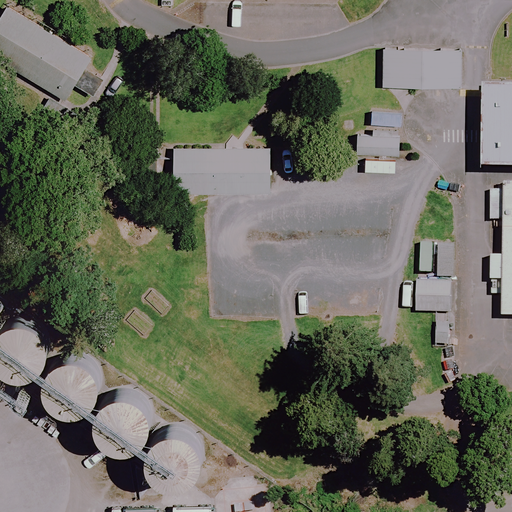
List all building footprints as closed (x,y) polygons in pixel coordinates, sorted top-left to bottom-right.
[(91,58),(8,6),(0,19),(0,59),(65,100),(91,58)] [(461,50),(383,49),(382,89),(460,90),(461,50)] [(511,87),(489,87),(488,171),(511,170),(511,182),(508,183),(507,316),(511,316),(511,87)] [(401,138),(355,137),(354,155),(400,156),(401,138)] [(271,148),(172,146),(172,193),(270,195),(271,148)] [(235,248),(216,247),(216,267),(234,268),(235,248)] [(452,282),(418,282),(417,312),(452,313),(452,282)] [(22,301),(18,301),(14,302),(10,303),(6,305),(2,308),(0,309),(0,351),(1,353),(5,356),(9,357),(13,359),(17,360),(21,360),(26,360),(30,358),(33,357),(37,355),(40,352),(44,349),(46,345),(48,342),(49,337),(50,333),(50,329),(49,325),(48,320),(47,317),(44,313),(41,310),(38,307),(34,305),(31,303),(26,302),(22,301)] [(449,323),(438,323),(438,344),(449,344),(449,323)] [(74,338),(69,338),(65,339),(61,340),(57,342),(53,345),(50,348),(48,351),(46,355),(44,359),(43,363),(43,367),(43,371),(44,376),(45,379),(47,383),(50,387),(53,390),(56,393),(60,394),(64,396),(68,397),(73,397),(77,397),(81,395),(85,394),(89,391),(92,389),(95,386),(97,382),(99,378),(101,374),(101,370),(101,366),(101,362),(100,357),(98,354),(96,350),(93,347),(89,344),(86,341),(82,340),(78,339),(74,338)] [(123,373),(119,373),(114,374),(110,375),(106,377),(103,380),(99,383),(97,386),(95,390),(93,394),(92,398),(92,402),(92,407),(93,411),(94,414),(96,418),(99,422),(102,425),(106,428),(109,429),(114,431),(118,432),(122,432),(126,432),(130,430),(134,429),(138,427),(141,424),(144,421),(147,417),(149,413),(150,409),(150,405),(150,401),(150,397),(149,392),(147,389),(145,385),(142,382),(139,379),(135,376),(131,375),(127,374),(123,373)] [(176,413),(171,413),(167,414),(163,415),(159,417),(155,420),(152,423),(150,426),(148,430),(146,434),(145,438),(145,442),(145,447),(146,451),(147,454),(149,458),(152,462),(155,465),(158,468),(162,469),(166,471),(170,472),(175,472),(179,472),(183,470),(187,469),(191,467),(194,464),(197,461),(199,457),(201,453),(203,449),(203,445),(203,441),(203,437),(202,432),(200,429),(198,425),(195,422),(191,419),(188,417),(184,415),(180,414),(176,413)]
